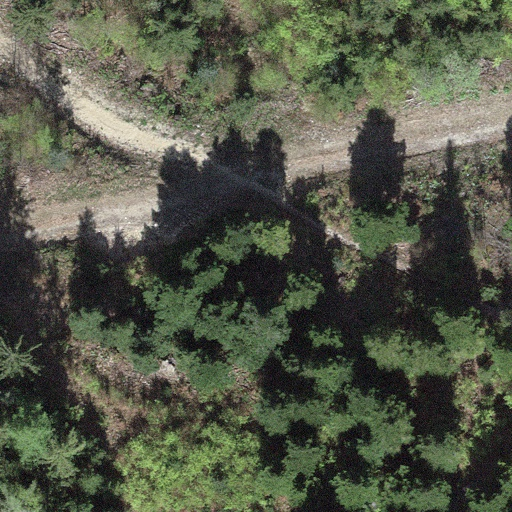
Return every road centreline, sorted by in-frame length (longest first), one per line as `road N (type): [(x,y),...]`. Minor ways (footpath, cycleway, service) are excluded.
road 1 (track): [(0,231),(511,117)]
road 2 (track): [(511,315),(232,179)]
